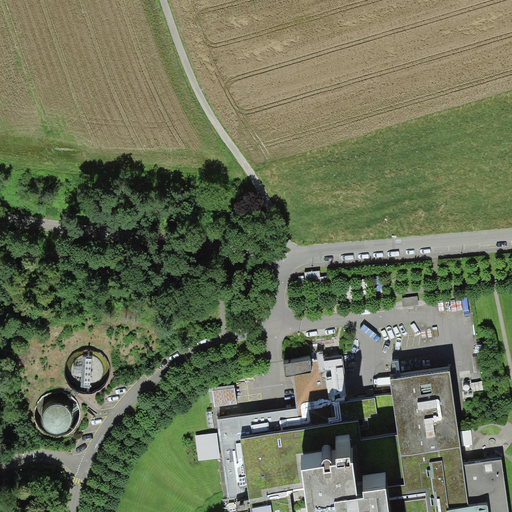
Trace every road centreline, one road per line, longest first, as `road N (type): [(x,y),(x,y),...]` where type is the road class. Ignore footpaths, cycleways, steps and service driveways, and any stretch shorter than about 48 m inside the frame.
road 1 (unclassified): [(286,256),(0,217)]
road 2 (track): [(286,256),(255,178),(198,91),(164,0)]
road 3 (residential): [(511,235),(286,256)]
road 4 (track): [(216,283),(0,252)]
